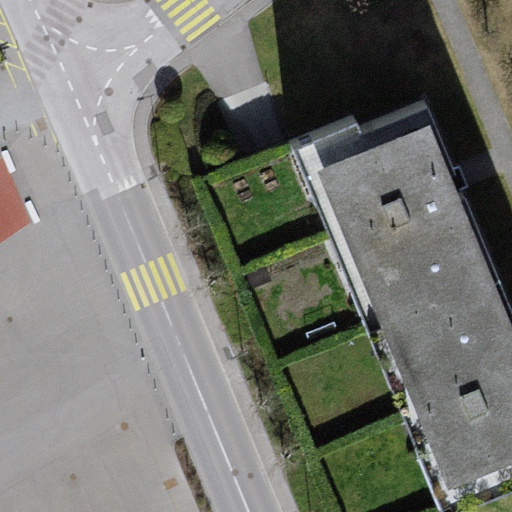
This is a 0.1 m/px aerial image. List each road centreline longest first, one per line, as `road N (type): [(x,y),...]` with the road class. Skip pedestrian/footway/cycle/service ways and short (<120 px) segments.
road 1 (residential): [(75,92),(246,511)]
road 2 (unknown): [(439,0),(511,225)]
road 3 (residential): [(201,0),(75,92)]
road 4 (unknown): [(126,218),(0,305)]
